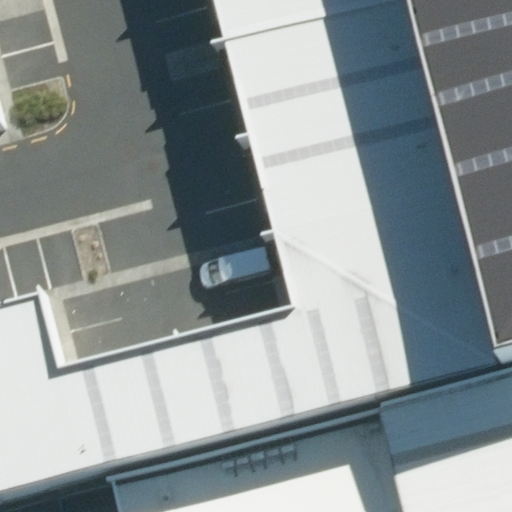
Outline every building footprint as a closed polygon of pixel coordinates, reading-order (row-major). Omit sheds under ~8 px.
[(0,299),(0,489),(511,355),(416,0),(207,0),(291,317),(82,372),(58,284),(0,299)] [(511,0),(449,0),(511,235),(511,0)] [(0,113),(13,110),(0,61),(0,113)] [(397,511),(511,511),(511,380),(374,414),(397,511)] [(397,511),(374,414),(107,480),(115,511),(397,511)]
